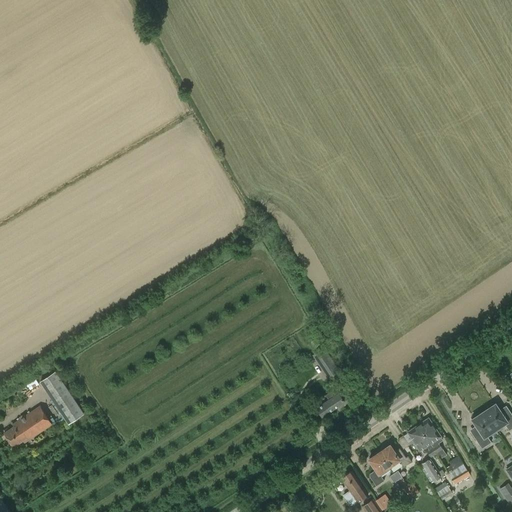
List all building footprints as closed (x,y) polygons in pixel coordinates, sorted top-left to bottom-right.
[(324,347),(314,354),(330,377),(340,370),(324,347)] [(41,380),(69,422),(84,412),(56,370),(41,380)] [(341,385),(348,394),(342,398),(338,392),(335,395),(332,390),(325,394),(328,399),(316,407),(322,416),(343,402),(345,404),(356,396),(346,381),(341,385)] [(483,410),(496,429),(504,424),(509,430),(511,427),(511,414),(508,408),(501,412),(495,403),(492,404),(492,403),(490,403),(485,406),(485,408),(486,409),(483,410)] [(13,445),(23,439),(24,441),(52,423),(40,405),(12,423),(14,425),(4,431),(13,445)] [(487,435),(496,429),(483,410),(480,412),(480,411),(478,411),(473,414),(473,416),(474,417),(471,419),(477,428),(471,432),(482,448),(491,442),(487,435)] [(428,418),(419,424),(437,453),(443,449),(438,442),(442,439),(440,436),(428,418)] [(419,424),(408,432),(414,441),(420,450),(424,447),(427,445),(429,448),(426,450),(431,457),(437,453),(419,424)] [(409,443),(403,435),(396,439),(403,449),(408,445),(407,444),(409,443)] [(381,449),(379,450),(390,467),(391,467),(401,460),(405,466),(411,461),(407,455),(405,457),(399,448),(395,451),(390,443),(388,445),(387,444),(386,443),(381,447),(381,448),(381,449)] [(437,453),(440,458),(446,454),(443,449),(437,453)] [(380,474),(390,467),(379,450),(378,451),(377,450),(376,450),(371,453),(371,455),(371,456),(369,457),(377,468),(370,472),(369,475),(376,486),(385,480),(380,474)] [(434,481),(447,473),(444,468),(437,472),(428,458),(422,462),(434,481)] [(463,464),(449,473),(455,483),(469,474),(463,464)] [(368,494),(361,483),(352,470),(341,477),(350,491),(343,495),(350,506),(368,494)] [(394,473),(390,476),(394,482),(398,479),(394,473)] [(407,483),(403,486),(410,497),(414,495),(407,483)] [(382,496),(376,500),(382,510),(388,506),(382,496)] [(381,511),(373,499),(362,506),(366,511),(381,511)]
